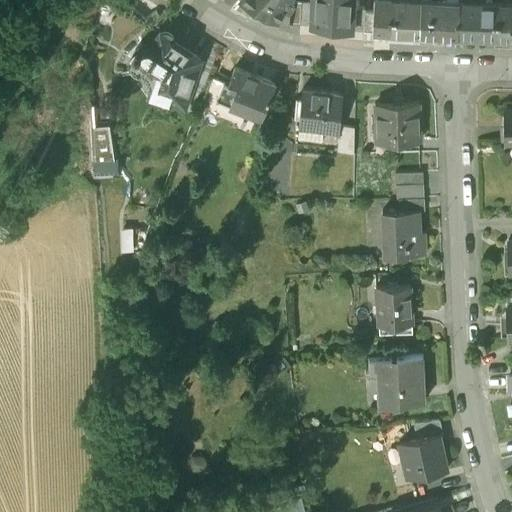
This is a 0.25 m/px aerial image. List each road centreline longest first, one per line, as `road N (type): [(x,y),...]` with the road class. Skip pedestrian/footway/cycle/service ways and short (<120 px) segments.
road 1 (residential): [(454,69),(470,427),(491,511)]
road 2 (residential): [(454,69),(301,63),(181,0)]
